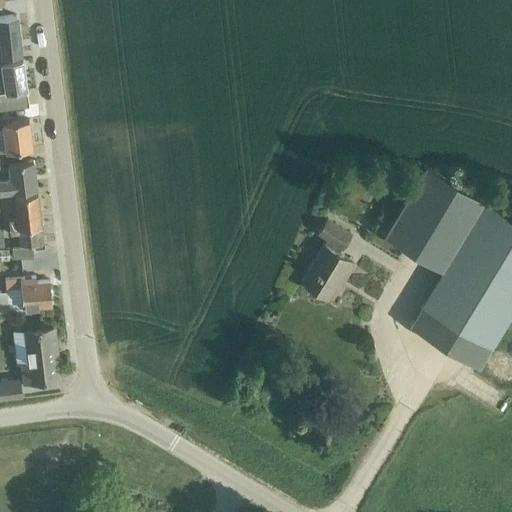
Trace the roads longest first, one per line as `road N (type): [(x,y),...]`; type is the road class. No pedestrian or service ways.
road 1 (residential): [(92,403),(42,0)]
road 2 (unclassified): [(293,511),(173,444)]
